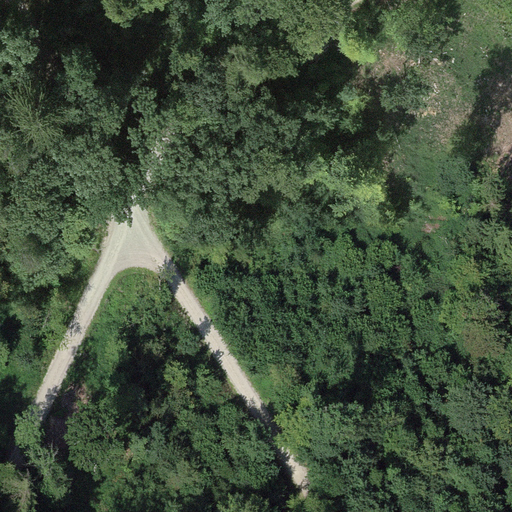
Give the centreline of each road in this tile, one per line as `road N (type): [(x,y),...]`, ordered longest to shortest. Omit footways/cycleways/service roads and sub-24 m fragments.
road 1 (track): [(327,511),(126,202),(8,0)]
road 2 (track): [(312,0),(253,49),(126,202),(20,378),(0,428)]
